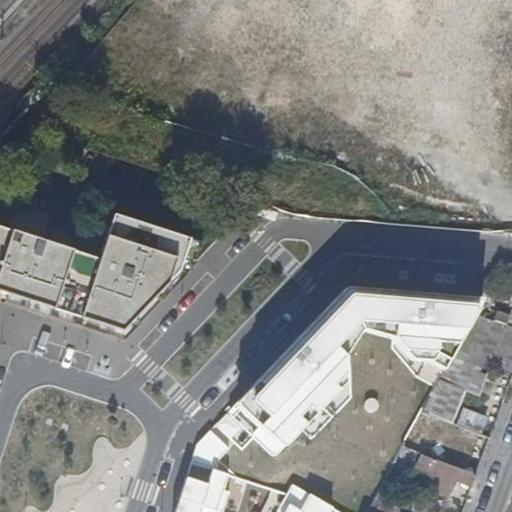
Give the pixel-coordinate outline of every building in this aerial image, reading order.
[(17,207),(14,228),(43,232),(46,212),(17,207)] [(0,294),(119,334),(177,273),(187,241),(111,216),(97,261),(0,230),(0,294)] [(424,415),(421,414),(402,448),(404,450),(427,459),(470,475),(476,457),(427,439),(434,419),(453,426),(461,405),(465,393),(479,397),(482,387),(491,365),(511,372),(511,283),(507,282),(499,304),(510,309),(504,327),(498,325),(484,362),(467,356),(481,318),(476,316),(445,375),(434,395),(424,415)] [(498,325),(481,318),(467,356),(484,362),(498,325)] [(485,420),(463,411),(458,425),(480,434),(485,420)] [(470,475),(427,459),(421,475),(436,483),(433,490),(446,498),(454,481),(471,488),(475,477),(470,475)] [(381,500),(375,511),(397,511),(381,500)]
